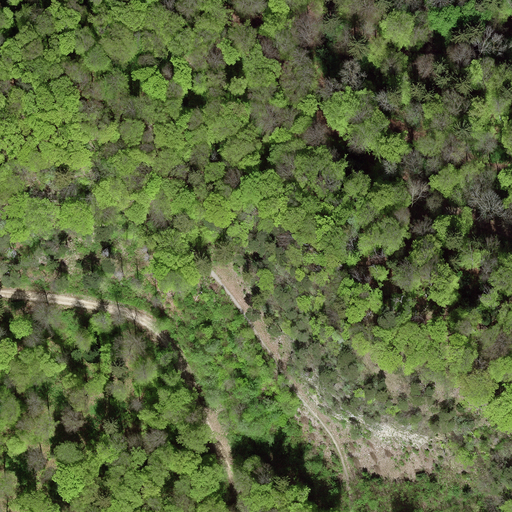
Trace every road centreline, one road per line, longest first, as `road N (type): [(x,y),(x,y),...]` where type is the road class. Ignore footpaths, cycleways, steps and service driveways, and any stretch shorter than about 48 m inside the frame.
road 1 (track): [(242,30),(150,97),(156,209),(218,274),(334,441),(352,511)]
road 2 (track): [(248,511),(158,328),(111,309),(0,293)]
road 3 (track): [(242,30),(247,47),(320,119),(443,204),(511,233)]
road 4 (track): [(242,30),(290,71),(368,114),(465,160),(511,171)]
road 5 (track): [(311,1),(405,54),(446,56),(511,41)]
